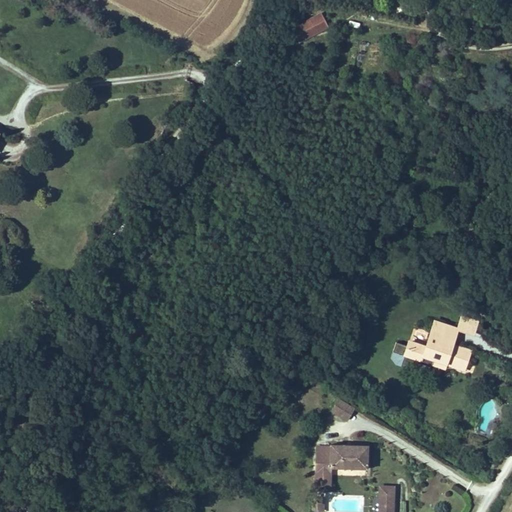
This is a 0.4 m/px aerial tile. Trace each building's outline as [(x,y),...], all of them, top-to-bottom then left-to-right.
[(323,13),(293,27),(299,39),(329,25),(323,13)] [(431,334),(429,338),(418,333),(409,353),(433,363),(437,353),(450,359),(445,369),(455,373),(459,363),(466,366),(468,361),(481,367),(490,347),(477,341),(462,335),(468,321),(457,316),(450,332),(446,341),(436,336),(431,334)] [(468,321),(462,335),(477,341),(483,328),(468,321)] [(436,336),(446,341),(450,332),(440,328),(436,336)] [(402,366),(404,345),(394,344),(392,365),(402,366)] [(364,402),(351,393),(341,407),(354,416),(364,402)] [(381,446),(331,443),(330,481),(344,482),(344,465),(380,468),(381,446)] [(406,511),(408,484),(393,483),(391,511),(406,511)] [(336,496),(326,496),(326,506),(336,506),(336,496)]
